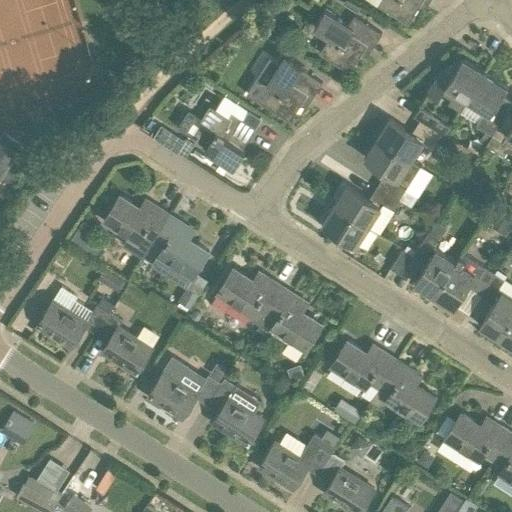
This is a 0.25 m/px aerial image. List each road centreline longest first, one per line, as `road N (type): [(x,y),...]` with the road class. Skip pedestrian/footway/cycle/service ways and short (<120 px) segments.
road 1 (residential): [(0,306),(122,131),(253,214)]
road 2 (residential): [(253,214),(296,152),(485,0)]
road 3 (residential): [(511,377),(253,214)]
road 4 (unclassified): [(238,511),(0,358)]
road 5 (track): [(122,131),(247,0)]
